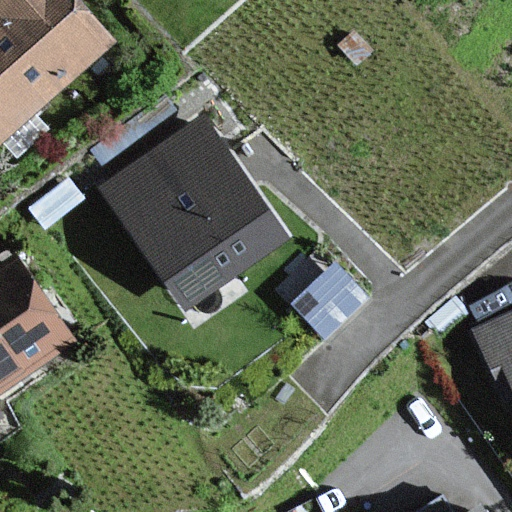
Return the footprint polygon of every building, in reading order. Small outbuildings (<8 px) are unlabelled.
[(78,0),(0,0),(0,134),(112,38),(78,0)] [(284,236),(203,118),(105,185),(185,303),(284,236)] [(0,375),(67,332),(21,263),(0,277),(0,375)] [(511,315),(478,330),(508,399),(511,397),(511,315)] [(451,511),(442,497),(419,511),(482,511),(480,508),(474,511),(451,511)]
